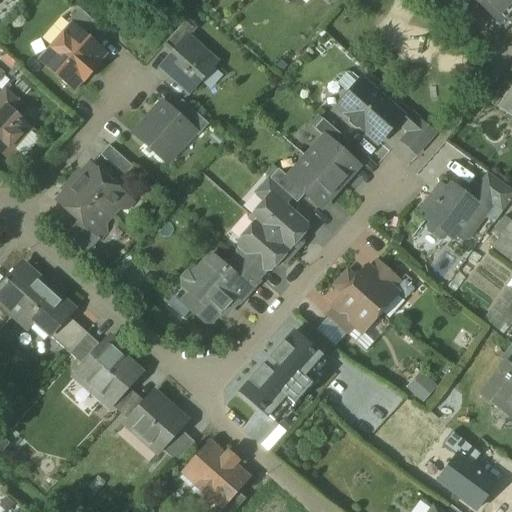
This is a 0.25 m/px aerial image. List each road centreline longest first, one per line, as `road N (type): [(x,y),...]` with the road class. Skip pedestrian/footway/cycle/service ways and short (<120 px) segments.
road 1 (residential): [(392,186),(212,386)]
road 2 (residential): [(212,386),(22,228)]
road 3 (unknown): [(126,314),(269,165)]
road 4 (residential): [(22,228),(35,189),(132,86)]
road 5 (residential): [(212,386),(219,420),(327,511)]
